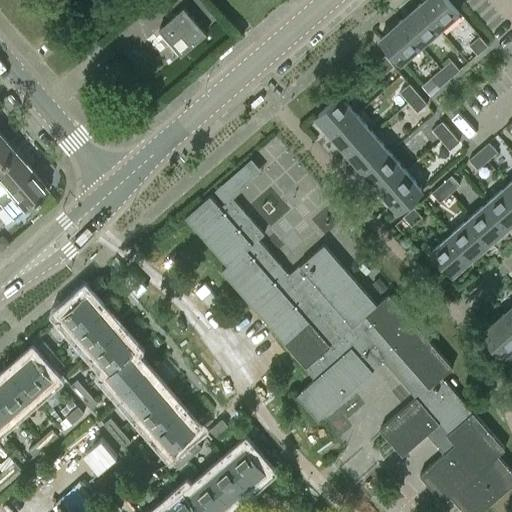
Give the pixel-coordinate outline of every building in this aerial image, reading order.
[(439,27),(458,10),(449,0),(422,0),(419,3),(439,27)] [(420,43),(439,27),(419,3),(400,20),(420,43)] [(181,54),(207,32),(184,6),(158,28),(181,54)] [(401,60),(420,43),(400,20),(381,36),(401,60)] [(477,52),(487,43),(479,34),(469,43),(477,52)] [(385,73),(394,64),(385,54),(376,63),(385,73)] [(450,76),(460,68),(451,58),(441,67),(450,76)] [(440,85),(450,76),(441,67),(431,75),(440,85)] [(409,100),(418,92),(410,82),(400,91),(409,100)] [(417,110),(427,102),(418,92),(409,100),(417,110)] [(333,133),(356,113),(340,94),(316,114),(333,133)] [(349,152),(373,132),(356,113),(333,133),(349,152)] [(441,138),(451,130),(442,120),(433,128),(441,138)] [(0,159),(14,147),(0,130),(0,159)] [(450,148),(460,140),(451,130),(441,138),(450,148)] [(365,171),(389,150),(373,132),(349,152),(365,171)] [(488,159),(498,150),(489,140),(479,149),(488,159)] [(0,192),(30,166),(14,147),(0,159),(0,192)] [(478,168),(488,159),(479,149),(469,158),(478,168)] [(382,190),(405,169),(389,150),(365,171),(382,190)] [(23,207),(47,186),(30,166),(0,192),(0,201),(2,204),(13,195),(23,207)] [(398,209),(422,188),(405,169),(382,190),(398,209)] [(450,192),(460,183),(451,173),(441,182),(450,192)] [(440,201),(450,192),(441,182),(431,191),(440,201)] [(510,223),(511,220),(511,187),(508,182),(489,199),(510,223)] [(232,195),(220,206),(210,193),(186,214),(228,262),(221,268),(285,342),(304,365),(315,377),(297,393),(318,417),(385,358),(407,383),(416,394),(379,427),(402,453),(403,452),(402,451),(425,430),(444,451),(420,473),(421,473),(444,498),(443,499),(444,500),(452,493),(468,511),(478,511),(511,482),(511,469),(497,453),(505,446),(441,374),(452,364),(387,291),(376,301),(325,242),(289,273),(258,237),(264,232),(232,195)] [(491,239),(510,223),(489,199),(470,215),(491,239)] [(412,224),(422,216),(414,206),(404,215),(412,224)] [(472,256),(491,239),(470,215),(451,232),(472,256)] [(453,272),(472,256),(451,232),(432,248),(453,272)] [(1,233),(0,233),(0,247),(1,249),(9,242),(1,233)] [(379,277),(373,283),(381,292),(387,286),(379,277)] [(102,311),(86,292),(85,292),(62,312),(79,331),(102,311)] [(511,324),(511,303),(501,313),(511,324)] [(95,350),(118,329),(102,311),(79,331),(95,350)] [(504,354),(511,346),(511,324),(501,313),(482,329),(504,354)] [(112,369),(130,353),(135,348),(118,329),(95,350),(112,369)] [(48,358),(55,352),(44,340),(38,346),(48,358)] [(58,370),(65,364),(55,352),(48,358),(58,370)] [(35,392),(54,376),(34,353),(15,369),(35,392)] [(124,392),(147,371),(130,353),(112,369),(107,373),(124,392)] [(0,390),(16,409),(35,392),(15,369),(0,382),(0,390)] [(140,411),(163,390),(147,371),(124,392),(140,411)] [(81,396),(88,390),(78,379),(71,384),(81,396)] [(0,423),(16,409),(0,390),(0,423)] [(91,408),(98,402),(88,390),(81,396),(91,408)] [(157,430),(180,409),(163,390),(140,411),(157,430)] [(59,408),(66,416),(79,405),(71,397),(59,408)] [(72,422),(84,412),(79,405),(66,416),(72,422)] [(173,448),(196,428),(180,409),(157,430),(173,448)] [(114,434),(121,428),(110,417),(104,422),(114,434)] [(216,434),(228,424),(223,418),(211,428),(216,434)] [(46,445),(58,434),(52,428),(40,438),(46,445)] [(124,446),(131,440),(121,428),(114,434),(124,446)] [(34,455),(46,445),(40,438),(28,449),(34,455)] [(202,446),(197,440),(196,439),(184,450),(190,457),(202,446)] [(247,484),(266,468),(246,444),(227,461),(247,484)] [(143,468),(149,462),(139,450),(132,455),(143,468)] [(178,467),(190,457),(184,450),(172,460),(178,467)] [(8,477),(20,467),(15,460),(3,471),(8,477)] [(228,500),(247,484),(227,461),(208,477),(228,500)] [(146,486),(158,476),(152,469),(140,479),(146,486)] [(0,484),(8,477),(3,471),(0,473),(0,484)] [(214,511),(228,500),(208,477),(189,494),(203,511),(214,511)] [(134,496),(146,486),(140,479),(129,490),(134,496)] [(203,511),(189,494),(184,489),(166,505),(171,511),(203,511)] [(103,511),(116,511),(121,508),(115,501),(103,511)]
